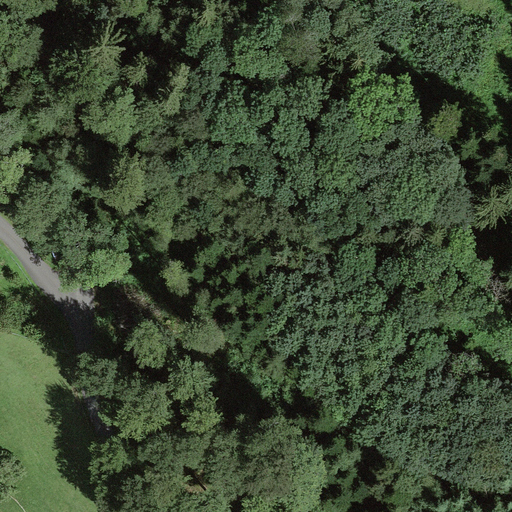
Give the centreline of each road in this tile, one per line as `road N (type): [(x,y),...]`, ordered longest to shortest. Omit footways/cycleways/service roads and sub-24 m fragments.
road 1 (track): [(511,356),(308,0)]
road 2 (track): [(79,327),(99,421),(161,511)]
road 3 (track): [(79,327),(55,216),(0,153)]
road 4 (track): [(0,224),(60,288),(79,327)]
